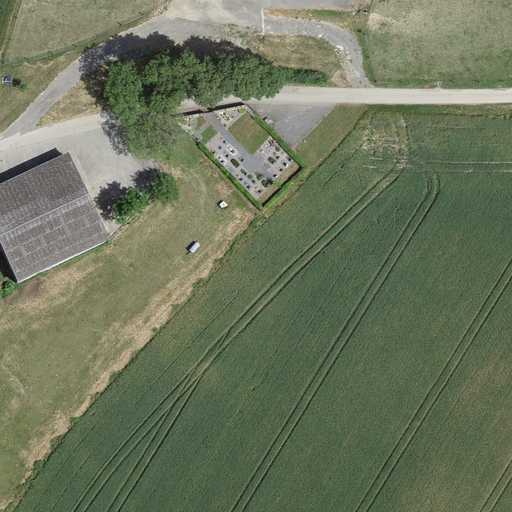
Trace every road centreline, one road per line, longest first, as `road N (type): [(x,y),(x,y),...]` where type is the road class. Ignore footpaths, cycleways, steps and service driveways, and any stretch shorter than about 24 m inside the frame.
road 1 (track): [(17,135),(102,57),(164,28),(254,32),(344,49),(365,95)]
road 2 (track): [(250,93),(511,94)]
road 3 (unclassified): [(0,141),(136,107),(173,110),(250,93)]
